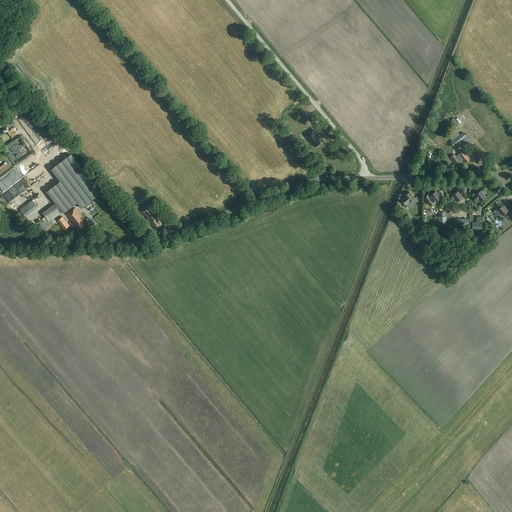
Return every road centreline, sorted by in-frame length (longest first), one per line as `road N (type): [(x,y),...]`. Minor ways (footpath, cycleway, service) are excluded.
road 1 (unclassified): [(0,244),(146,242),(309,182),(365,178)]
road 2 (unclassified): [(365,178),(359,156),(227,0)]
road 3 (unclassified): [(365,178),(506,178)]
